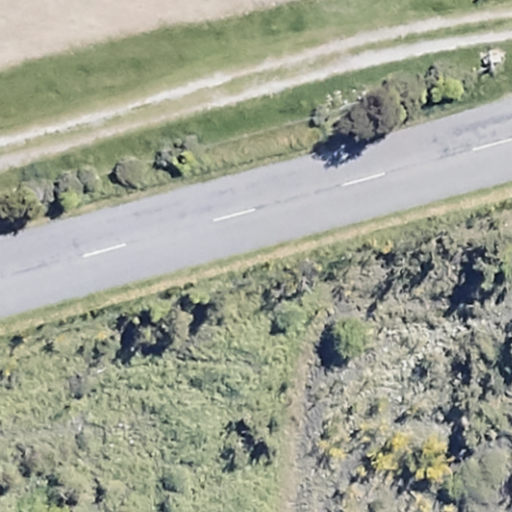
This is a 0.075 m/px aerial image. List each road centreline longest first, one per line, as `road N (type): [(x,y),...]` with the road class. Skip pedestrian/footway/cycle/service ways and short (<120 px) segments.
road 1 (tertiary): [(0,280),(511,136)]
road 2 (track): [(511,28),(446,33),(0,163)]
